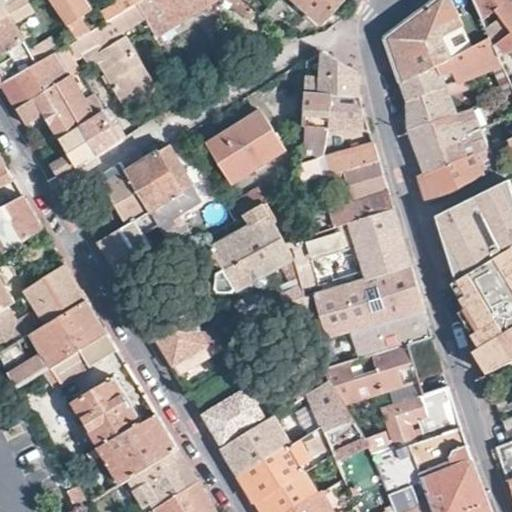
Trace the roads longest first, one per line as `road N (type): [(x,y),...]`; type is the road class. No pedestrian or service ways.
road 1 (residential): [(506,511),(394,159),(368,50),(373,20),(390,0)]
road 2 (residential): [(55,200),(250,511)]
road 3 (residential): [(55,200),(177,121)]
